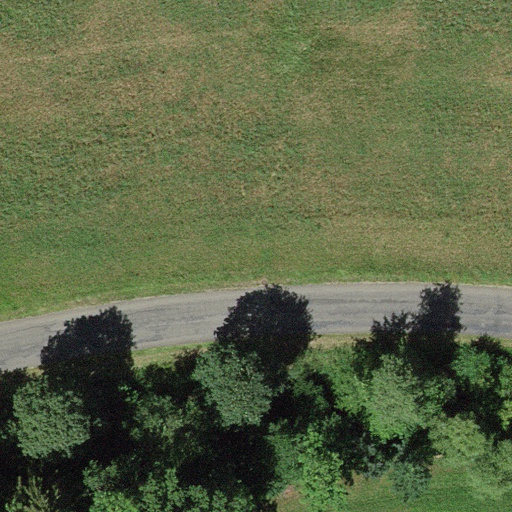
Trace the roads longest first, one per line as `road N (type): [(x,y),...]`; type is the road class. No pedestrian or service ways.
road 1 (unclassified): [(0,349),(195,314),(511,316)]
road 2 (track): [(288,511),(511,481)]
